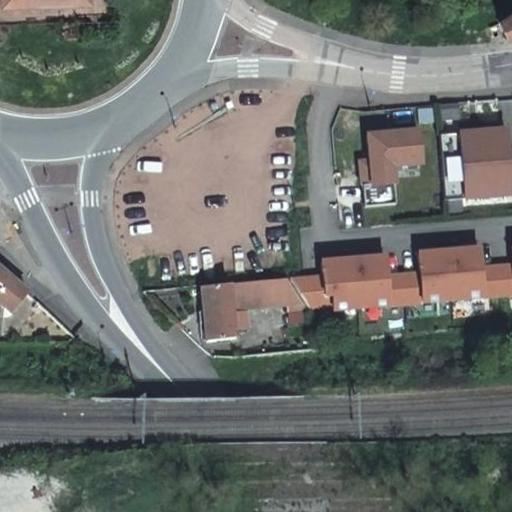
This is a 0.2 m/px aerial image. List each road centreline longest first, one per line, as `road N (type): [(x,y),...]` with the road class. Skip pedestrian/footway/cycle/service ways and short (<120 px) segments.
road 1 (residential): [(511,225),(327,240),(318,130),(340,65)]
road 2 (secondary): [(0,152),(77,294),(166,375)]
road 3 (secondary): [(166,375),(113,286),(93,229),(89,197),(105,127)]
road 4 (secondary): [(307,511),(166,375)]
road 5 (residential): [(511,64),(426,75),(340,65)]
road 6 (residential): [(170,78),(334,62)]
road 7 (residential): [(334,62),(226,0)]
